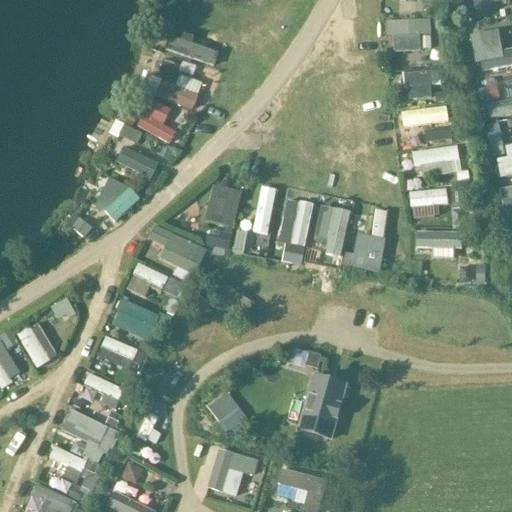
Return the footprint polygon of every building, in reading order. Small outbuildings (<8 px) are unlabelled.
[(430,54),(431,21),(387,20),(387,53),(430,54)] [(511,68),(511,48),(501,50),(499,31),(472,34),(477,72),(511,68)] [(172,33),(165,50),(213,68),(219,51),(172,33)] [(151,77),(145,93),(193,111),(203,85),(177,75),(179,69),(164,63),(158,80),(151,77)] [(432,98),(431,86),(441,85),(440,71),(403,73),(405,100),(432,98)] [(511,81),(503,83),(506,101),(486,104),(489,120),(511,115),(511,81)] [(500,98),(496,85),(482,90),(486,102),(500,98)] [(151,100),(136,127),(170,146),(177,134),(163,126),(171,112),(151,100)] [(413,125),(413,135),(436,134),(435,109),(398,111),(399,125),(413,125)] [(511,119),(488,124),(497,179),(511,176),(511,148),(503,150),(501,136),(511,134),(511,119)] [(124,148),(116,164),(151,181),(159,165),(124,148)] [(452,174),(451,163),(459,162),(458,149),(408,152),(409,169),(435,168),(436,175),(452,174)] [(116,224),(138,200),(114,178),(92,203),(116,224)] [(233,229),(242,194),(213,186),(204,222),(233,229)] [(262,188),(253,233),(268,236),(277,191),(262,188)] [(412,220),(435,218),(433,206),(448,205),(447,190),(409,193),(412,220)] [(280,244),(285,244),(282,263),(303,266),(311,204),(286,200),(280,244)] [(311,254),(338,260),(349,213),(323,207),(311,254)] [(381,273),(387,213),(375,211),(372,236),(357,235),(354,256),(345,255),(343,269),(381,273)] [(159,257),(195,274),(207,251),(155,226),(147,242),(163,249),(159,257)] [(206,253),(228,257),(232,235),(210,231),(206,253)] [(447,281),(460,282),(461,260),(448,260),(447,281)] [(181,300),(187,285),(137,265),(126,291),(145,299),(150,287),(181,300)] [(122,300),(111,325),(149,342),(160,318),(122,300)] [(60,318),(72,310),(66,301),(54,309),(60,318)] [(36,322),(16,335),(37,370),(58,357),(36,322)] [(10,331),(0,336),(0,387),(1,390),(22,377),(5,350),(17,343),(10,331)] [(135,360),(139,348),(103,339),(98,360),(114,364),(116,355),(135,360)] [(289,348),(286,364),(305,368),(308,353),(289,348)] [(103,393),(99,405),(120,411),(127,389),(87,378),(84,388),(103,393)] [(314,379),(299,433),(330,442),(335,421),(336,422),(340,408),(339,408),(345,388),(314,379)] [(69,412),(61,433),(85,442),(79,457),(53,447),(49,459),(68,466),(64,477),(78,483),(87,462),(101,467),(116,430),(69,412)] [(254,478),(259,461),(217,449),(206,489),(236,497),(243,474),(254,478)] [(128,461),(119,478),(136,486),(144,469),(128,461)] [(318,511),(326,480),(281,469),(274,497),(301,503),(298,511),(318,511)] [(36,486),(28,506),(43,511),(76,511),(80,504),(36,486)] [(106,506),(116,511),(153,511),(114,491),(106,506)]
